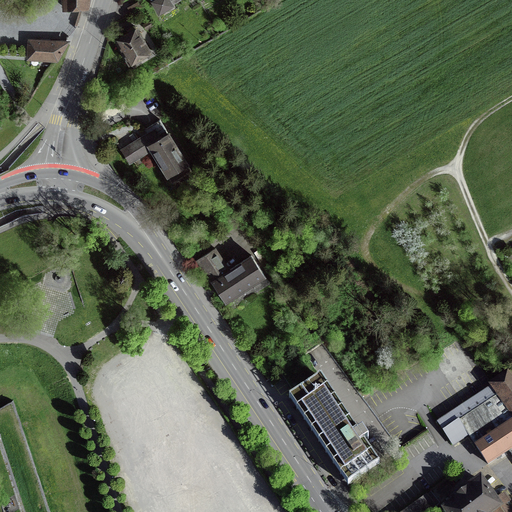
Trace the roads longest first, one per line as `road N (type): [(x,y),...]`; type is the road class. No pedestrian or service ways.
road 1 (primary): [(41,183),(95,192),(131,216),(328,511)]
road 2 (track): [(457,171),(435,175),(378,224),(369,260),(382,277),(423,296),(482,301),(511,291)]
road 3 (tertiary): [(41,183),(101,0)]
road 4 (track): [(490,250),(457,171),(474,127),(511,102)]
